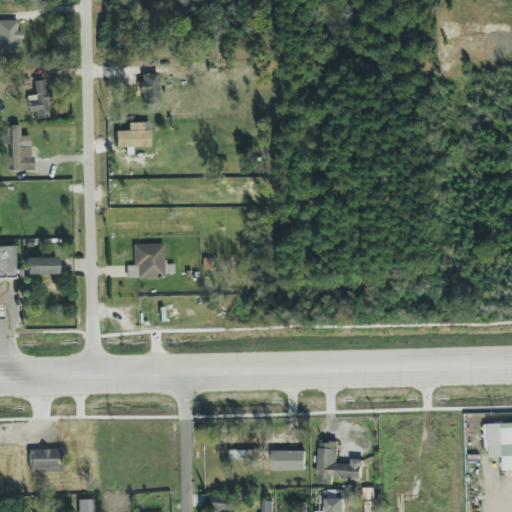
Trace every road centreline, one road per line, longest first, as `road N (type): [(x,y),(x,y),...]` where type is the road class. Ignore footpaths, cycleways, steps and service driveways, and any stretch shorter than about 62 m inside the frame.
road 1 (tertiary): [(511,366),(0,373)]
road 2 (residential): [(92,354),(83,0)]
road 3 (residential): [(188,511),(183,372)]
